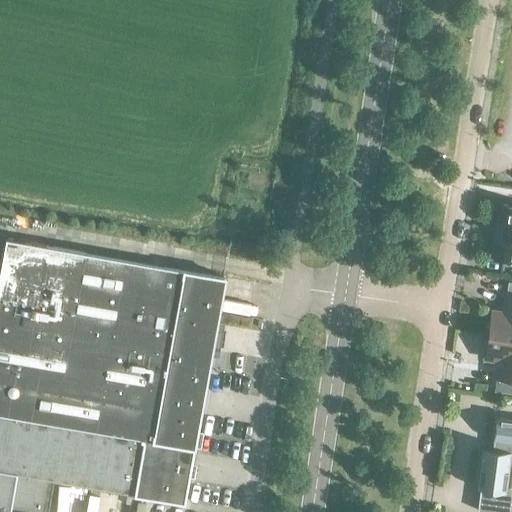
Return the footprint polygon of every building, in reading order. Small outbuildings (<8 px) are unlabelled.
[(511,231),(511,205),(498,203),(494,229),(511,231)] [(511,258),(511,231),(494,229),(490,255),(511,258)] [(0,414),(193,448),(223,278),(5,240),(0,269),(0,414)] [(511,282),(507,281),(502,312),(491,311),(490,321),(487,325),(486,328),(488,332),(487,337),(484,341),(484,344),(485,348),(484,359),(496,360),(493,377),(496,377),(494,391),(511,393),(511,282)] [(42,511),(48,479),(184,503),(193,448),(0,414),(0,511),(42,511)] [(511,511),(511,419),(496,418),(492,449),(480,447),(475,489),(483,490),(480,509),(503,511),(511,511)]
